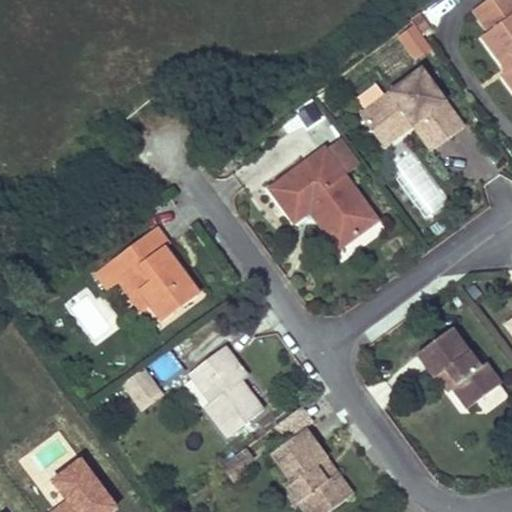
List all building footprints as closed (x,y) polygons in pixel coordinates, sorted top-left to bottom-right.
[(506,75),(511,83),(511,0),(493,0),(477,12),(492,34),(487,38),(511,71),(506,75)] [(416,28),(399,40),(416,64),(432,53),(416,28)] [(364,113),(383,139),(412,118),(416,126),(423,120),(442,145),(467,126),(425,69),(385,98),(364,113)] [(364,113),(385,98),(377,86),(356,101),(364,113)] [(412,118),(383,139),(389,146),(416,126),(412,118)] [(423,120),(416,126),(434,150),(442,145),(423,120)] [(343,141),(331,150),(349,174),(361,165),(343,141)] [(299,221),(315,209),(324,203),(352,241),(382,219),(349,174),(331,150),(329,147),(275,187),(299,221)] [(324,203),(315,209),(343,248),(352,241),(324,203)] [(159,230),(138,245),(150,262),(165,251),(172,246),(159,230)] [(108,293),(119,285),(130,277),(152,308),(164,324),(200,298),(188,282),(182,285),(175,275),(180,271),(165,251),(150,262),(138,245),(96,276),(108,293)] [(188,282),(180,271),(175,275),(182,285),(188,282)] [(130,277),(119,285),(142,316),(152,308),(130,277)] [(437,381),(439,380),(446,374),(456,387),(472,408),(506,383),(491,363),(485,368),(456,329),(419,356),(437,381)] [(227,348),(192,375),(213,404),(207,407),(229,437),(265,410),(244,382),(250,378),(227,348)] [(160,385),(147,367),(124,384),(137,402),(160,385)] [(446,374),(439,380),(448,393),(456,387),(446,374)] [(166,393),(160,385),(137,402),(143,410),(166,393)] [(316,425),(304,408),(279,426),(292,443),(305,433),(316,425)] [(287,491),(299,507),(307,502),(314,511),(333,511),(353,498),(338,477),(331,482),(321,467),(327,462),(305,433),(292,443),(271,458),(293,488),(287,491)] [(254,455),(249,449),(240,456),(244,462),(254,455)] [(244,462),(240,456),(224,467),(236,483),(251,471),(244,462)] [(338,477),(327,462),(321,467),(331,482),(338,477)] [(314,511),(307,502),(299,507),(303,511),(314,511)]
